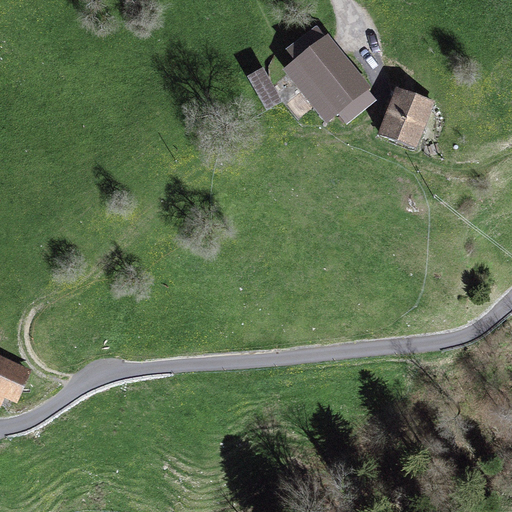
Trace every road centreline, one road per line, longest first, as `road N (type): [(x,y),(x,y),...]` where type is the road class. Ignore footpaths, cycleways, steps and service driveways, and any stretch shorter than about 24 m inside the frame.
road 1 (unclassified): [(511,300),(479,329),(451,340),(110,376),(0,430)]
road 2 (track): [(90,383),(33,361),(20,336),(30,309),(82,286),(186,174),(228,146),(263,135),(326,135)]
